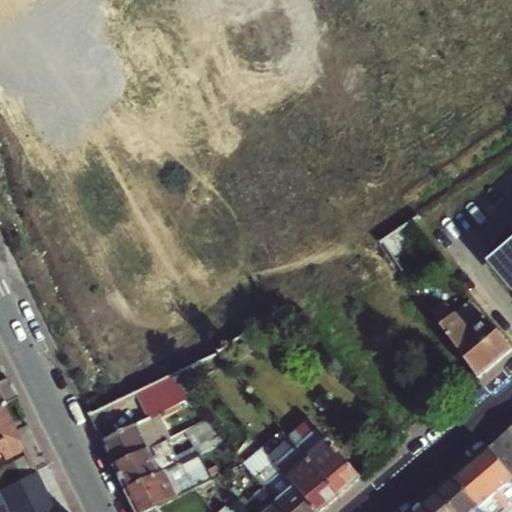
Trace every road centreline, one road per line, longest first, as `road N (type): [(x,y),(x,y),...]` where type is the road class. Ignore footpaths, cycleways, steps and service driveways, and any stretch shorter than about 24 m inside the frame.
road 1 (tertiary): [(102,511),(0,304)]
road 2 (residential): [(371,511),(511,393)]
